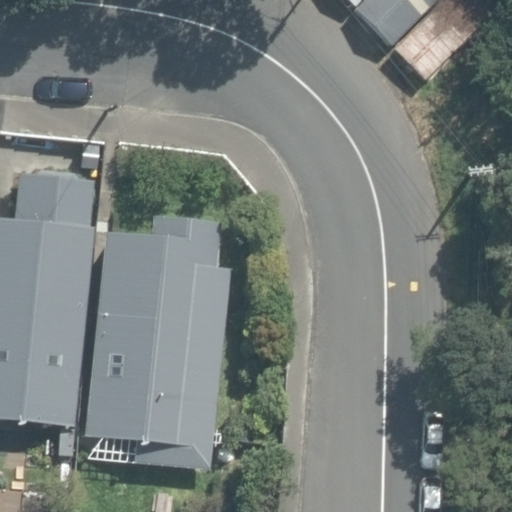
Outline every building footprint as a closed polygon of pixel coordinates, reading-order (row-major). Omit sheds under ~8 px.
[(364,0),(358,6),(387,39),(431,0),(364,0)] [(391,52),(423,84),(476,32),(445,0),(391,52)] [(429,87),(467,127),(511,85),(511,57),(485,29),(429,87)] [(0,418),(68,424),(90,179),(14,172),(10,217),(0,216),(0,418)] [(135,469),(207,475),(227,217),(144,211),(142,236),(103,233),(87,434),(138,438),(135,469)] [(72,457),(73,433),(56,432),(55,456),(72,457)]
